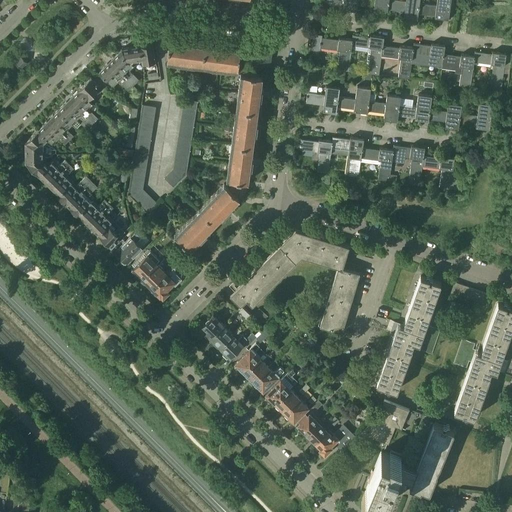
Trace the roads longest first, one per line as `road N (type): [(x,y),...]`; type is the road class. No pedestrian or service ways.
road 1 (residential): [(511,283),(275,205)]
road 2 (residential): [(335,511),(159,336)]
road 3 (residential): [(159,336),(0,179)]
road 4 (residential): [(488,144),(285,118)]
road 5 (residential): [(496,42),(297,14)]
road 6 (residential): [(294,32),(172,15),(110,25)]
road 7 (residential): [(159,336),(269,224),(275,205)]
road 8 (residential): [(0,137),(110,25)]
